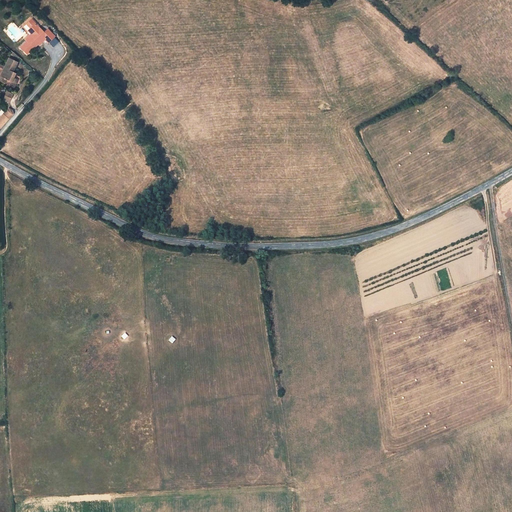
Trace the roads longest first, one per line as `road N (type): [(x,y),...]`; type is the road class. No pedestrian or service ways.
road 1 (residential): [(0,160),(153,237),(256,248),(388,232),(511,171)]
road 2 (track): [(482,188),(511,362)]
